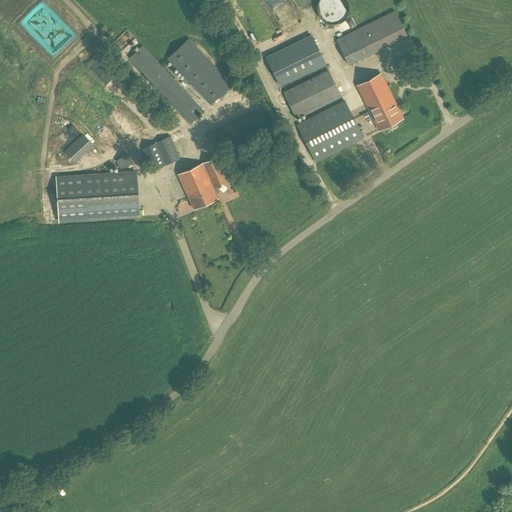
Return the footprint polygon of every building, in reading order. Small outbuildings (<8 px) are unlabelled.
[(350,11),(350,10),(350,7),(349,4),(348,1),(346,0),(320,0),(319,2),(318,5),(317,8),(317,12),(318,15),(319,18),(321,21),(324,23),(326,25),(328,26),(332,27),(336,27),(339,26),(342,25),(345,23),(347,20),(349,17),(350,14),(350,11)] [(380,18),(335,40),(348,66),(393,44),(380,18)] [(312,36),(265,58),(279,88),(326,65),(312,36)] [(210,106),(233,85),(188,39),(166,60),(210,106)] [(191,124),(205,111),(142,46),(129,59),(191,124)] [(401,80),(412,75),(406,61),(394,67),(401,80)] [(296,120),(342,97),(329,70),(283,92),(296,120)] [(379,131),(402,119),(380,74),(357,86),(379,131)] [(117,93),(124,93),(123,79),(116,79),(117,93)] [(315,164),(365,138),(345,100),(296,125),(315,164)] [(215,151),(269,128),(262,110),(207,134),(215,151)] [(75,163),(93,145),(83,134),(64,151),(75,163)] [(151,171),(179,159),(170,137),(141,149),(151,171)] [(119,169),(133,163),(130,154),(116,160),(119,169)] [(194,210),(218,199),(215,194),(219,193),(216,186),(228,181),(218,157),(202,164),(178,175),(194,210)] [(59,222),(139,217),(137,172),(56,177),(59,222)]
